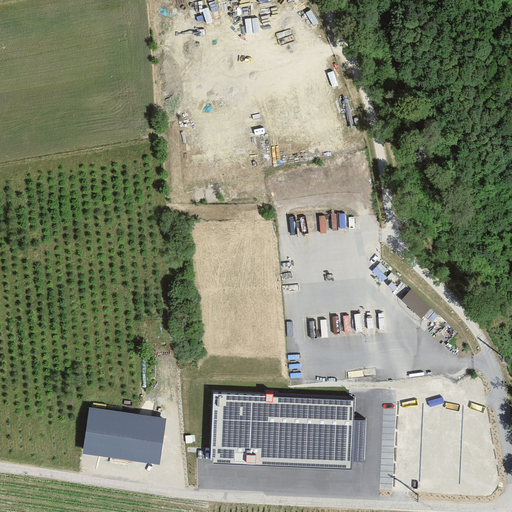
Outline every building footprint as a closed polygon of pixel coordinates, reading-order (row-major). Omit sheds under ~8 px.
[(410,287),(400,299),(421,316),(431,305),(410,287)] [(432,321),(439,315),(431,307),(424,313),(432,321)] [(470,390),(481,389),(479,374),(468,376),(470,390)] [(459,389),(467,389),(467,378),(458,378),(459,389)] [(352,397),(217,397),(217,452),(352,452),(352,397)] [(91,408),(85,449),(159,459),(164,419),(91,408)]
